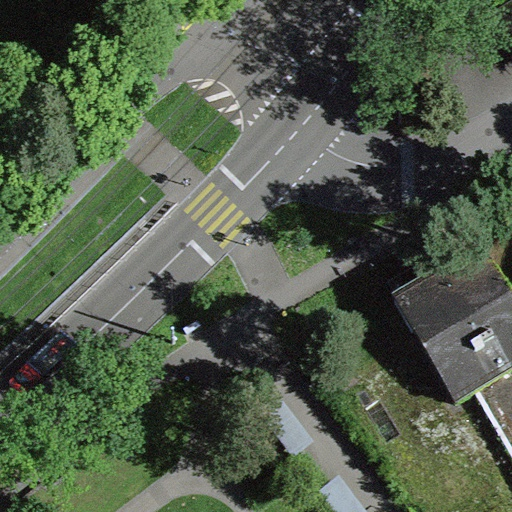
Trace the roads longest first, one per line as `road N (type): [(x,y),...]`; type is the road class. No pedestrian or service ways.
road 1 (secondary): [(0,414),(224,215),(292,135)]
road 2 (residential): [(511,121),(444,161),(405,173),(364,173),(325,160),(292,135)]
road 3 (secondary): [(292,135),(393,0)]
